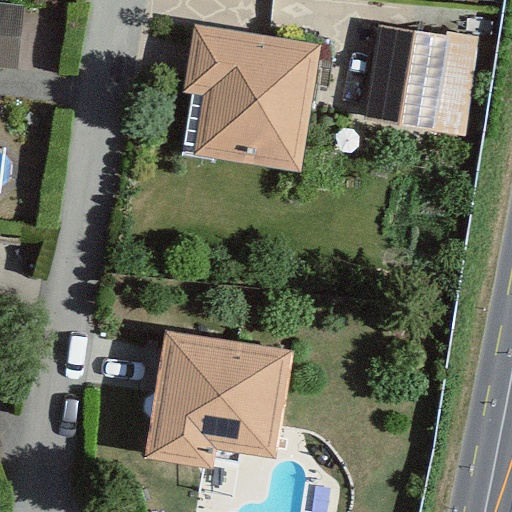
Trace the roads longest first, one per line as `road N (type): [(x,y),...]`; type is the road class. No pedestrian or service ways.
road 1 (residential): [(38,511),(116,0)]
road 2 (secondary): [(511,380),(483,511)]
